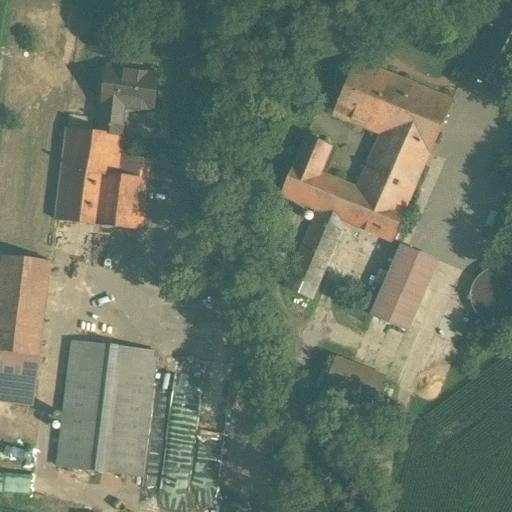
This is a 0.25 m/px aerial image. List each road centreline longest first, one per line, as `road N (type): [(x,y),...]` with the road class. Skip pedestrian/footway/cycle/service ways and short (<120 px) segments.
road 1 (track): [(381,464),(269,415),(250,395),(239,358)]
road 2 (track): [(372,511),(407,372)]
